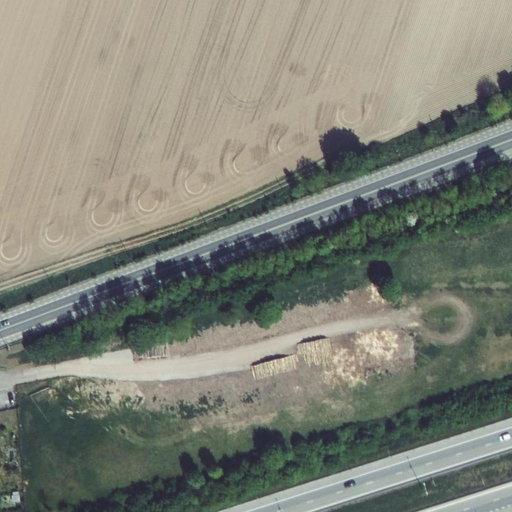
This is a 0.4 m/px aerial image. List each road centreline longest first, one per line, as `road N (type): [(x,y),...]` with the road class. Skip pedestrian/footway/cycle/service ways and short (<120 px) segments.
road 1 (primary): [(511,140),(0,330)]
road 2 (motorway): [(511,437),(278,511)]
